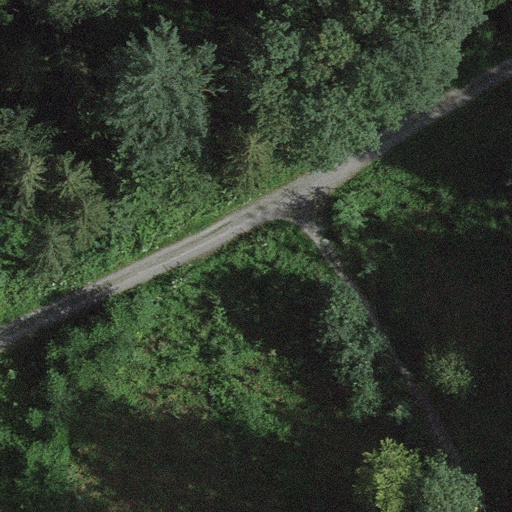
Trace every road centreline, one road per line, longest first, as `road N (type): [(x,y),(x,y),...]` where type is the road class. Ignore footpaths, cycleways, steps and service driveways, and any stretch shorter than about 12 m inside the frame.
road 1 (track): [(288,206),(144,285),(0,349)]
road 2 (track): [(511,82),(288,206)]
